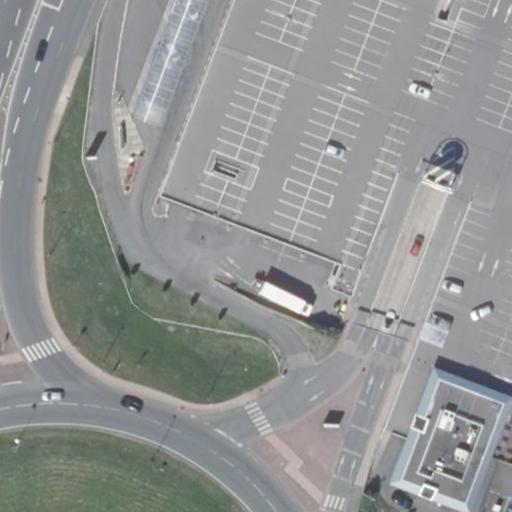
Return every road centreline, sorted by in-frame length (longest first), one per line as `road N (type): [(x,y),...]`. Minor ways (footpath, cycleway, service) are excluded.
road 1 (primary): [(101,412),(68,386),(26,324),(14,256),(20,177)]
road 2 (primary): [(272,511),(220,464),(101,412)]
road 3 (primary): [(20,177),(79,0)]
road 4 (primary): [(20,177),(22,115),(51,0)]
